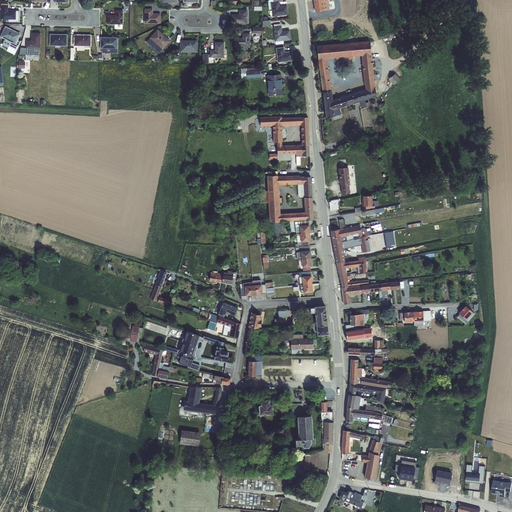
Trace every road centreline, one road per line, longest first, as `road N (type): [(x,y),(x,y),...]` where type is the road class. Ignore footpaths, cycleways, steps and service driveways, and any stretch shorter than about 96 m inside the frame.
road 1 (tertiary): [(331,298),(300,0)]
road 2 (residential): [(337,475),(511,511)]
road 3 (residential): [(331,298),(249,304),(232,385)]
road 4 (residential): [(77,10),(34,10),(34,22),(95,23),(95,11)]
road 5 (residential): [(332,308),(455,304)]
